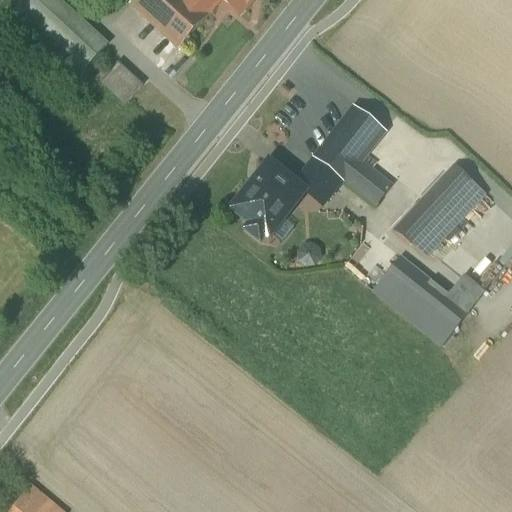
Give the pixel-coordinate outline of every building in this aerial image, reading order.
[(107,47),(56,0),(36,0),(24,14),(37,27),(30,34),(78,78),(107,47)] [(187,0),(137,0),(133,5),(180,48),(207,18),(187,0)] [(187,0),(207,18),(223,1),(240,16),(254,0),(187,0)] [(119,63),(101,83),(126,106),(144,87),(119,63)] [(356,109),(316,160),(317,161),(343,182),(345,183),(360,163),(385,132),(356,109)] [(343,182),(317,161),(299,183),(325,204),(343,182)] [(392,188),(360,163),(345,183),(376,208),(392,188)] [(269,167),(234,211),(269,238),(304,194),(296,187),(269,167)] [(456,168),(394,233),(427,259),(486,196),(456,168)] [(313,247),(304,248),(299,254),(300,262),(307,267),(315,266),(320,260),(319,252),(313,247)] [(441,290),(401,259),(374,294),(442,349),(480,301),(451,278),(441,290)] [(60,511),(32,488),(12,511),(60,511)]
